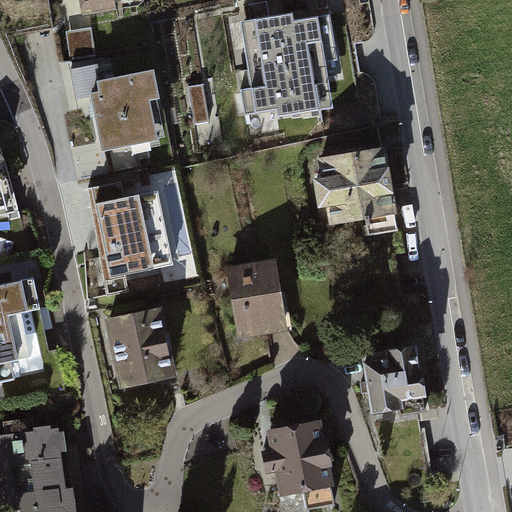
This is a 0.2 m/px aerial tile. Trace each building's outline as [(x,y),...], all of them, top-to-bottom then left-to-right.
[(161,0),(86,0),(89,16),(162,4),(161,0)] [(290,12),(239,21),(251,88),(241,90),(245,115),(276,110),(278,118),(334,108),(318,15),(292,20),(290,12)] [(68,32),(70,57),(96,56),(95,30),(68,32)] [(152,70),(95,82),(97,90),(88,92),(100,152),(155,140),(146,99),(158,97),(152,70)] [(194,127),(215,127),(216,87),(194,86),(194,127)] [(384,149),(321,160),(324,179),(316,181),(320,206),(328,204),(331,223),(365,217),(367,229),(363,229),(363,234),(397,228),(384,149)] [(120,182),(81,190),(100,281),(180,265),(165,190),(123,199),(120,182)] [(270,265),(221,276),(236,347),(285,336),(270,265)] [(36,280),(0,287),(0,343),(47,334),(36,280)] [(162,308),(108,317),(119,388),(173,379),(162,308)] [(416,349),(359,358),(368,415),(425,405),(416,349)] [(324,425),(269,428),(274,504),(329,500),(324,425)] [(57,431),(0,438),(0,511),(64,511),(68,511),(57,431)]
